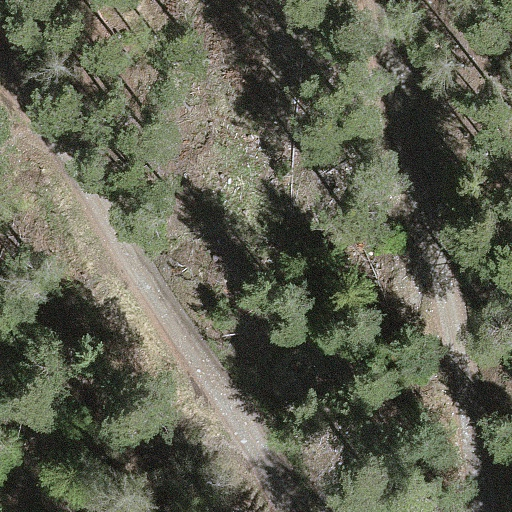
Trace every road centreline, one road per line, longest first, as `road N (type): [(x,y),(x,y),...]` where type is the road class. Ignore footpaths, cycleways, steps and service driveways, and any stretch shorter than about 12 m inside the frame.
road 1 (track): [(290,511),(0,56)]
road 2 (track): [(383,0),(395,44),(400,144),(431,275),(483,406),(489,511)]
